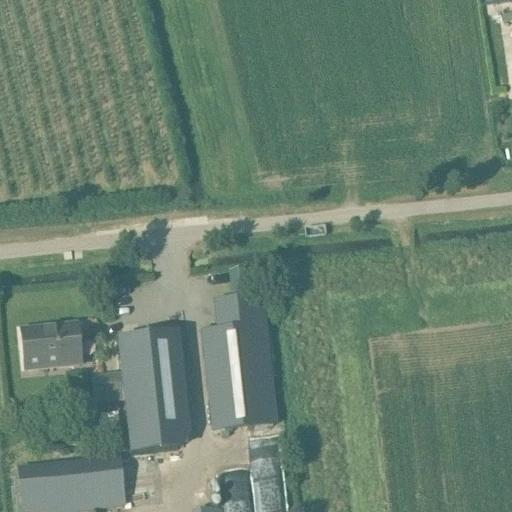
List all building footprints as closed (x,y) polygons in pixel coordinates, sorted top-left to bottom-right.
[(24,371),(80,367),(77,327),(21,331),(24,371)] [(211,436),(273,429),(262,328),(201,335),(211,436)] [(178,337),(117,344),(120,375),(91,379),(94,407),(124,404),(128,443),(189,436),(178,337)] [(94,511),(153,506),(150,474),(132,476),(131,462),(102,465),(104,477),(46,483),(49,511),(94,511)] [(220,507),(186,511),(244,511),(241,488),(218,491),(220,507)]
